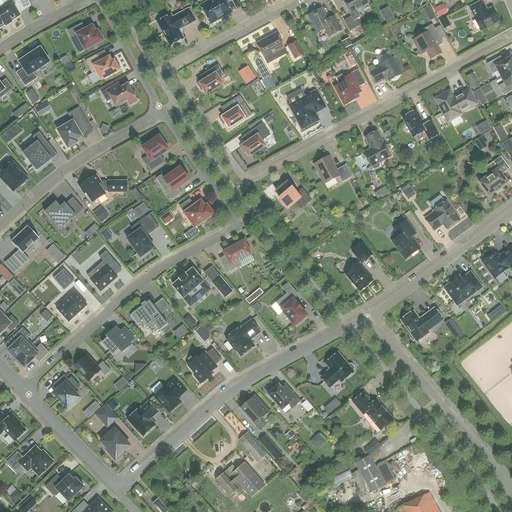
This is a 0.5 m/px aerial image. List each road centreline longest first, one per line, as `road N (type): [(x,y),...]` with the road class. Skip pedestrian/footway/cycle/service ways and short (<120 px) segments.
road 1 (unclassified): [(511,39),(245,181),(167,66),(291,0)]
road 2 (unclassified): [(367,317),(238,386),(126,483),(110,480),(23,391)]
road 3 (unclassified): [(159,111),(235,223),(144,281),(23,391)]
road 4 (unclassified): [(511,496),(367,317)]
road 5 (unclassified): [(0,224),(62,169),(159,111)]
road 6 (unclassified): [(511,212),(367,317)]
road 7 (unclassified): [(94,0),(159,111)]
